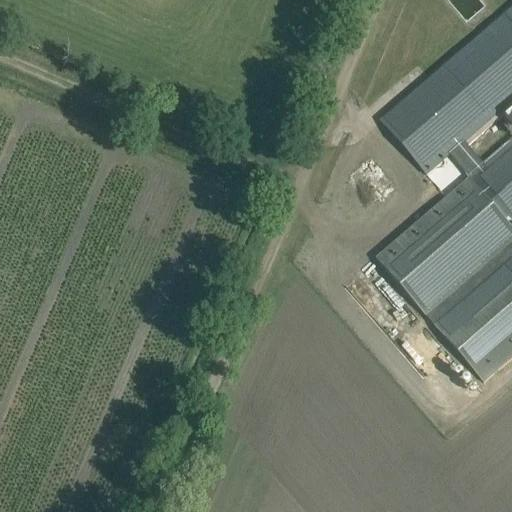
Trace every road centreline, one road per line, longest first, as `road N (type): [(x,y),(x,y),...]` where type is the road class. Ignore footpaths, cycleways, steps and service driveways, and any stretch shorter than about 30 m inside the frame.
road 1 (track): [(299,187),(160,511)]
road 2 (track): [(299,187),(0,64)]
road 3 (track): [(377,0),(299,187)]
